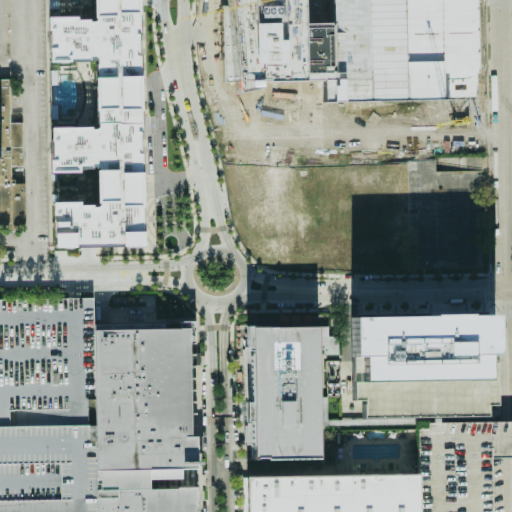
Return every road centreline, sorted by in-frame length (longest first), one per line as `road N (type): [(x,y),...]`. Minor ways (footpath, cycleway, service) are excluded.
road 1 (tertiary): [(499,0),(505,292)]
road 2 (tertiary): [(505,292),(285,290)]
road 3 (tertiary): [(209,206),(177,46)]
road 4 (tertiary): [(193,284),(203,297),(227,299),(240,286),(240,264),(228,252),(203,254),(193,284)]
